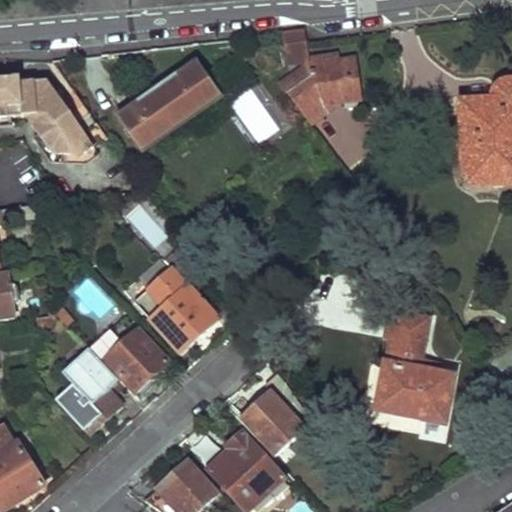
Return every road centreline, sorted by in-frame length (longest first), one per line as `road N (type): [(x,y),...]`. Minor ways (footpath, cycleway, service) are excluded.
road 1 (residential): [(0,32),(287,8),(338,14),(426,0)]
road 2 (residential): [(70,511),(235,351)]
